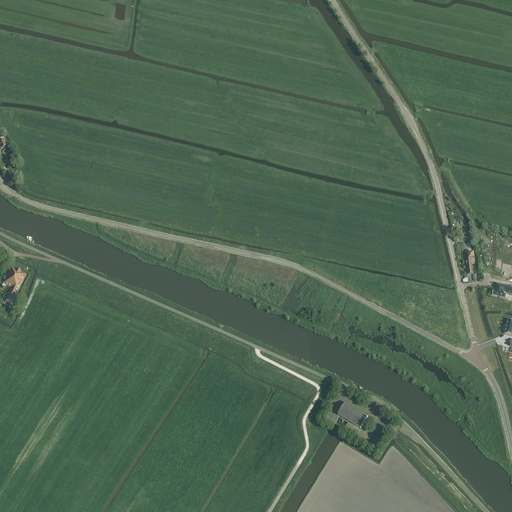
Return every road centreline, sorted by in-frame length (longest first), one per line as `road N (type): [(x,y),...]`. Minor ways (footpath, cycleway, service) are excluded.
road 1 (unclassified): [(486,511),(381,404),(0,233)]
road 2 (unclassified): [(477,357),(303,269),(43,207),(17,196),(0,175)]
road 3 (unclassified): [(477,357),(433,171),(395,94),(332,0)]
